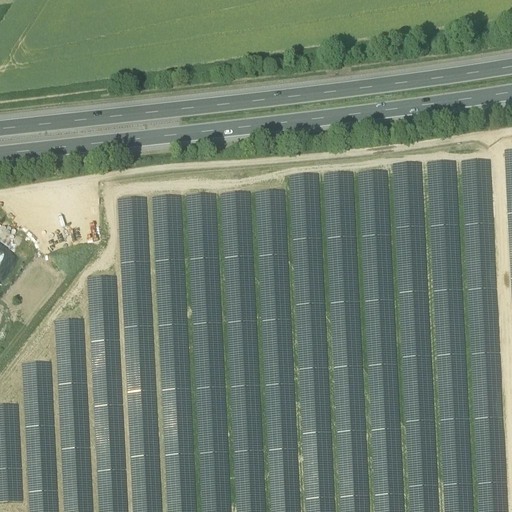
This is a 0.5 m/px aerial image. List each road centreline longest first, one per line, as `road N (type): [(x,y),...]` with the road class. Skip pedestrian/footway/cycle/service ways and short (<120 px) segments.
road 1 (track): [(0,386),(83,272),(108,254),(108,204),(116,190),(231,184),(511,144)]
road 2 (track): [(0,100),(511,23)]
road 3 (motorway): [(0,154),(511,88)]
road 4 (motorway): [(511,63),(0,129)]
road 5 (track): [(97,178),(511,131)]
road 6 (track): [(479,138),(498,152),(511,425)]
